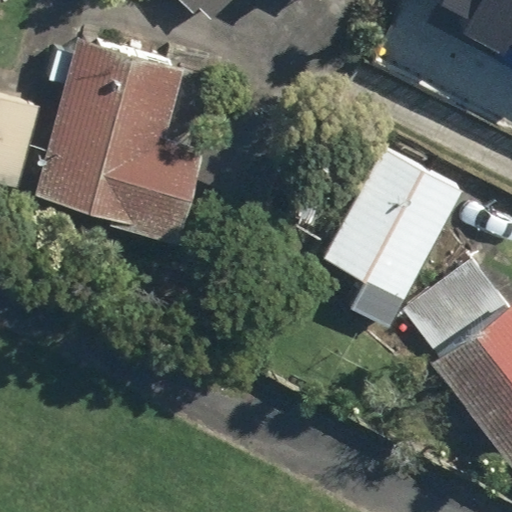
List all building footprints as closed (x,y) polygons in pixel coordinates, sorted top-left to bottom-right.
[(179,0),(194,15),(209,0),(179,0)] [(439,0),(431,16),(485,45),(507,0),(439,0)] [(511,0),(507,0),(485,45),(505,55),(510,45),(511,45),(511,0)] [(29,190),(94,207),(92,217),(166,235),(180,177),(249,204),(282,119),(208,90),(189,139),(152,129),(169,61),(67,36),(29,190)] [(28,100),(0,92),(0,178),(9,180),(28,100)] [(455,181),(378,138),(290,296),(367,339),(455,181)] [(511,309),(498,294),(461,248),(394,303),(432,348),(422,356),(497,447),(511,466),(511,309)]
